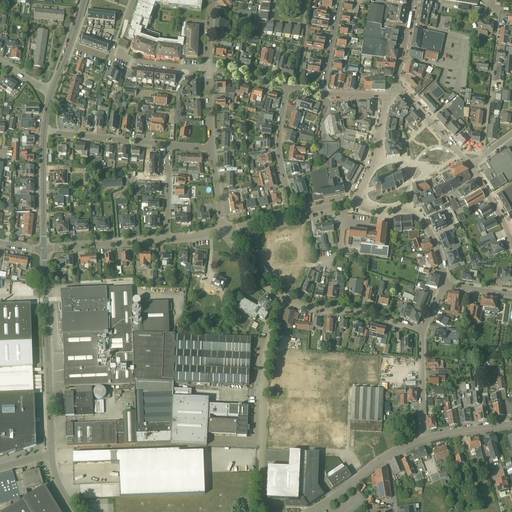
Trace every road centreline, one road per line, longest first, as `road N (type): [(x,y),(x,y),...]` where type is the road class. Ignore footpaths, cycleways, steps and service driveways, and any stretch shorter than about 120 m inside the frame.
road 1 (residential): [(259,511),(263,381),(284,298)]
road 2 (tertiary): [(51,454),(43,250)]
road 3 (residential): [(492,0),(499,8),(486,153)]
road 4 (residential): [(421,332),(284,298)]
road 5 (tertiary): [(310,511),(385,456),(424,438)]
road 6 (residential): [(295,214),(277,141),(287,85)]
road 7 (residential): [(168,144),(44,131)]
road 8 (residential): [(43,250),(166,239)]
